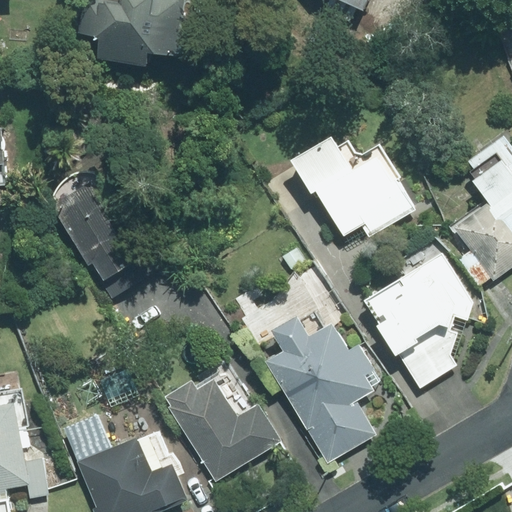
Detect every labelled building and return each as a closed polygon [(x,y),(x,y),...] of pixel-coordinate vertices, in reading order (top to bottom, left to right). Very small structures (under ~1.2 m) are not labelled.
[(191,53),(196,0),(91,0),(87,39),(109,41),(107,56),(163,62),(164,50),(191,53)] [(0,185),(16,184),(14,160),(19,160),(15,124),(0,125),(0,185)] [(330,192),(357,241),(372,233),(374,237),(425,210),(388,142),(372,151),(364,149),(359,139),(351,144),(347,135),(303,158),(323,196),(330,192)] [(500,201),(464,225),(501,278),(511,269),(511,147),(480,169),(500,201)] [(105,259),(116,277),(150,257),(103,179),(65,202),(101,261),(105,259)] [(451,252),(374,298),(427,386),(464,364),(460,357),(480,301),(451,252)] [(296,348),(278,359),(334,459),(382,432),(363,398),(381,388),(373,373),(383,368),(368,341),(359,347),(344,320),(322,333),(311,312),(284,327),(296,348)] [(180,402),(176,404),(222,481),(292,439),(268,400),(263,404),(240,366),(207,385),(203,378),(175,394),(180,402)] [(0,511),(19,511),(15,487),(32,484),(34,497),(53,493),(47,457),(34,459),(28,426),(36,424),(29,387),(0,392),(0,511)] [(107,420),(76,432),(107,511),(151,511),(197,494),(184,460),(175,464),(162,432),(119,449),(107,420)]
